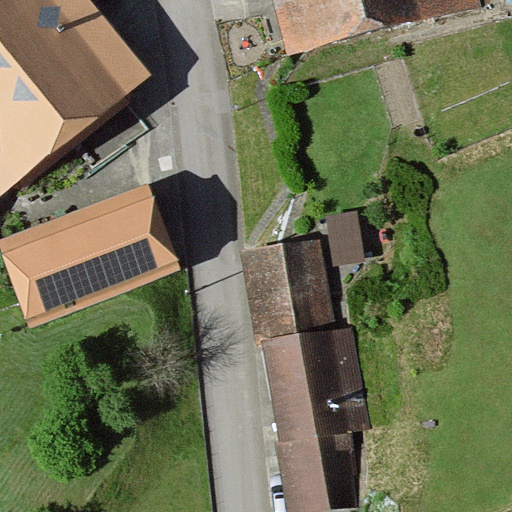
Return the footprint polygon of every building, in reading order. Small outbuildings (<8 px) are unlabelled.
[(71,0),(0,0),(0,180),(15,191),(148,90),(71,0)] [(289,0),(305,59),(489,12),(486,0),(289,0)] [(152,201),(12,242),(34,316),(174,274),(152,201)] [(329,209),(336,259),(367,254),(360,204),(329,209)] [(324,241),(255,251),(293,511),(363,502),(324,241)]
